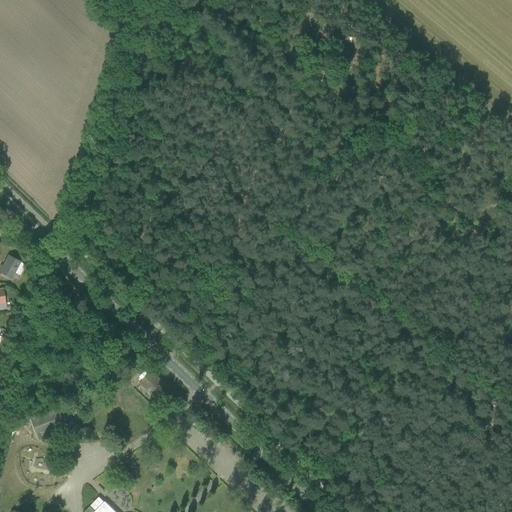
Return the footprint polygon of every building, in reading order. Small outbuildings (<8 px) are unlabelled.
[(2,266),(1,265),(0,266),(0,273),(6,277),(7,275),(12,277),(20,262),(8,255),(2,266)] [(139,383),(157,400),(168,388),(151,371),(139,383)] [(30,417),(38,439),(74,426),(66,404),(30,417)] [(69,407),(72,415),(77,413),(74,406),(69,407)] [(191,424),(195,429),(201,423),(196,419),(191,424)] [(115,511),(105,501),(104,502),(99,497),(84,511),(115,511)]
